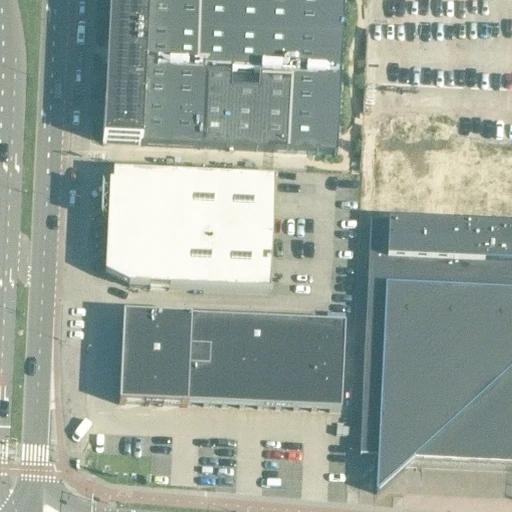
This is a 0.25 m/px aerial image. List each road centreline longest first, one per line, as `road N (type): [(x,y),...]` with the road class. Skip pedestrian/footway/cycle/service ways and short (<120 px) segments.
road 1 (tertiary): [(42,273),(61,0)]
road 2 (tertiary): [(31,511),(42,273)]
